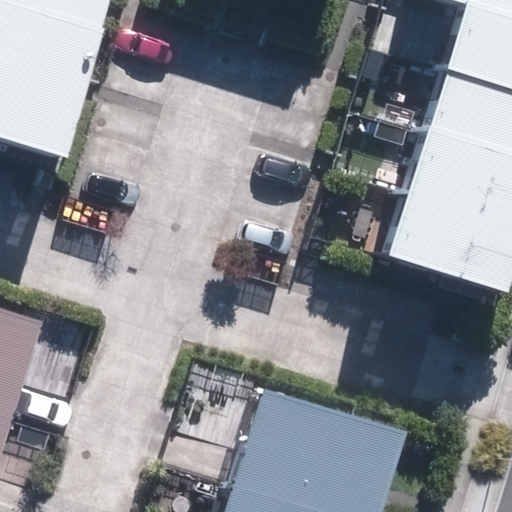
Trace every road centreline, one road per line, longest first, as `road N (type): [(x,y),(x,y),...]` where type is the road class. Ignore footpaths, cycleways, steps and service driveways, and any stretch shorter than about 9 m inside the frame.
road 1 (residential): [(157,273),(511,378)]
road 2 (residential): [(157,273),(82,511)]
road 3 (residential): [(225,56),(157,273)]
road 4 (residential): [(0,226),(157,273)]
